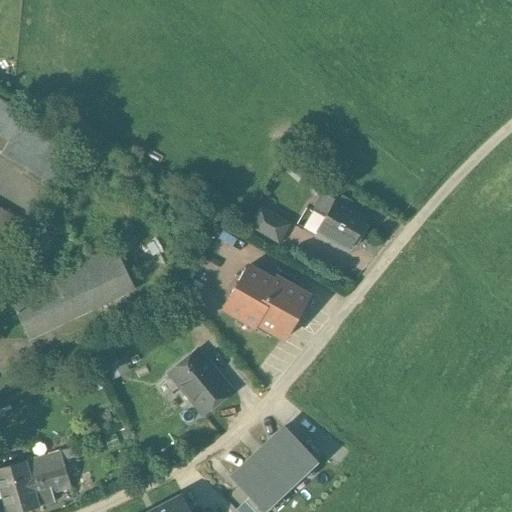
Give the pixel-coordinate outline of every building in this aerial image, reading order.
[(77,143),(0,97),(0,133),(10,140),(2,154),(54,184),(77,143)] [(335,200),(324,217),(314,211),(304,228),(315,234),(317,230),(350,249),(367,219),(348,207),(350,203),(341,198),(339,202),(335,200)] [(291,223),(260,205),(247,226),(278,244),(291,223)] [(0,244),(16,217),(0,207),(0,244)] [(373,235),(360,248),(368,256),(381,243),(373,235)] [(115,247),(9,296),(25,331),(132,282),(115,247)] [(273,281),(247,266),(224,308),(255,326),(257,322),(285,338),(309,297),(275,277),(273,281)] [(232,390),(198,349),(169,373),(203,414),(232,390)] [(259,511),(318,459),(286,423),(228,475),(249,498),(238,507),(243,511),(259,511)] [(74,448),(61,452),(67,474),(71,487),(84,483),(74,448)] [(61,452),(26,462),(25,461),(0,468),(0,487),(1,492),(67,474),(61,452)] [(67,474),(1,492),(6,511),(18,511),(39,506),(36,497),(71,487),(67,474)] [(198,511),(189,492),(148,511),(198,511)]
